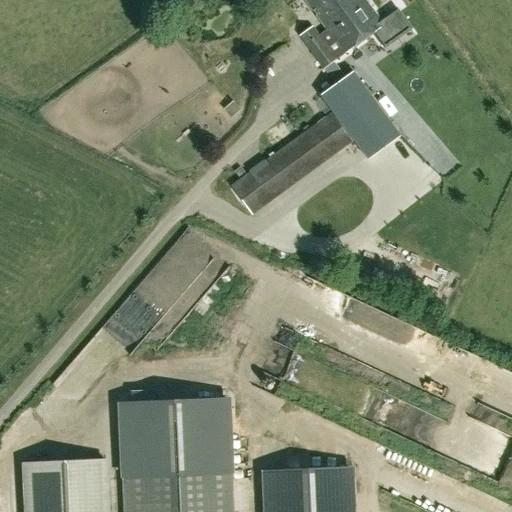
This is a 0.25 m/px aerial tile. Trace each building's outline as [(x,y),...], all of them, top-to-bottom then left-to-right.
[(299,36),(324,69),(383,25),(364,0),(305,0),(326,29),(318,35),(312,26),(299,36)] [(352,72),(320,96),(332,112),(352,140),(367,161),(399,137),(352,72)] [(251,215),(352,140),(332,112),(230,187),(251,215)] [(315,355),(266,334),(258,354),(307,375),(315,355)] [(351,370),(350,372),(337,365),(327,384),(334,388),(334,389),(353,399),(365,377),(351,370)] [(127,511),(231,511),(230,473),(228,400),(155,403),(154,392),(133,393),(134,403),(124,404),(126,477),(127,511)] [(107,511),(106,461),(25,464),(26,511),(107,511)] [(351,511),(350,470),(315,471),(267,474),(268,511),(351,511)]
